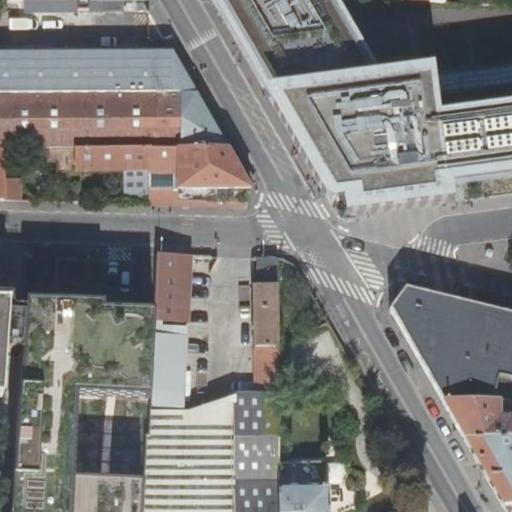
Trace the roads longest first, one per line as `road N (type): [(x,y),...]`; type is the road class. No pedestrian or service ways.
road 1 (residential): [(467,511),(307,238)]
road 2 (residential): [(307,238),(0,226)]
road 3 (residential): [(307,238),(181,0)]
